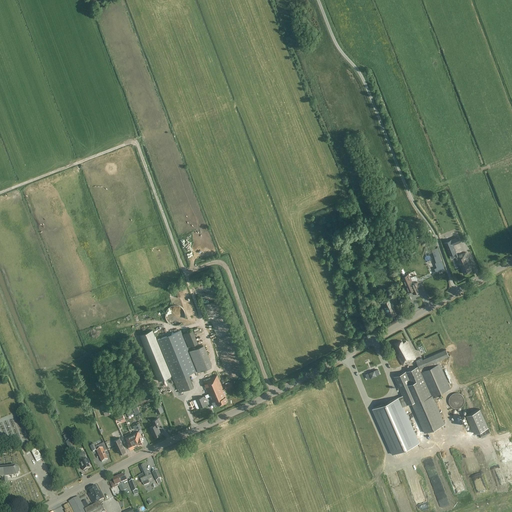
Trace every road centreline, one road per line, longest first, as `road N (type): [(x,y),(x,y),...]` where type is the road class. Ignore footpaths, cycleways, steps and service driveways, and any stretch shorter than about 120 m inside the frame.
road 1 (tertiary): [(35,511),(456,293)]
road 2 (track): [(273,393),(226,266),(184,272),(135,140),(0,192)]
road 3 (unclassified): [(456,293),(362,78),(337,47),(317,0)]
